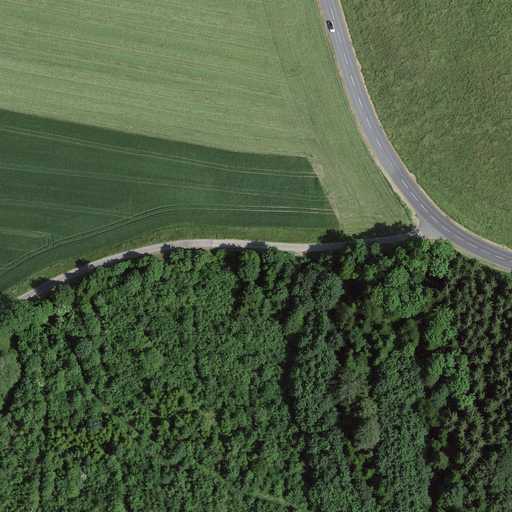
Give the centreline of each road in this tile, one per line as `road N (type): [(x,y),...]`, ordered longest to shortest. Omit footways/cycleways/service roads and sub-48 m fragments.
road 1 (unclassified): [(0,312),(92,268),(175,243),(311,246),(442,233)]
road 2 (tertiary): [(442,233),(399,181),(370,127),(326,0)]
